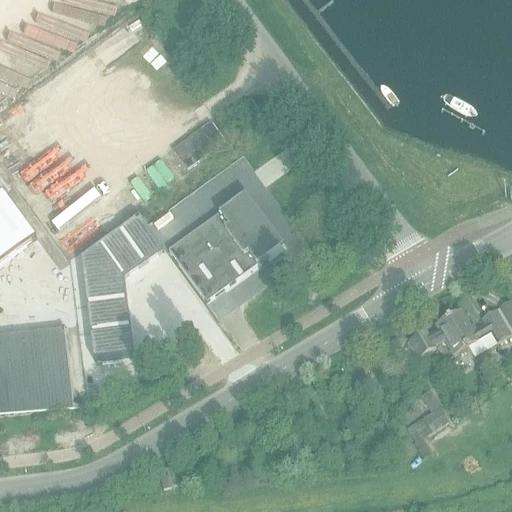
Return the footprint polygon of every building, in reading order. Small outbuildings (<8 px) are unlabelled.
[(192,151),(199,161),(227,141),(220,131),(192,151)] [(3,195),(0,197),(0,266),(36,240),(3,195)] [(206,305),(284,248),(246,196),(169,253),(206,305)] [(139,220),(81,262),(94,363),(134,358),(124,280),(163,252),(139,220)] [(511,305),(511,304),(500,310),(511,330),(511,305)] [(436,326),(439,332),(429,338),(426,332),(410,341),(420,358),(436,349),(434,346),(444,340),(454,357),(469,349),(475,359),(511,338),(497,312),(482,321),(486,326),(474,333),(461,311),(436,326)] [(0,337),(0,419),(74,411),(64,330),(0,337)] [(431,456),(421,439),(447,424),(429,393),(421,398),(432,416),(407,431),(424,460),(431,456)]
